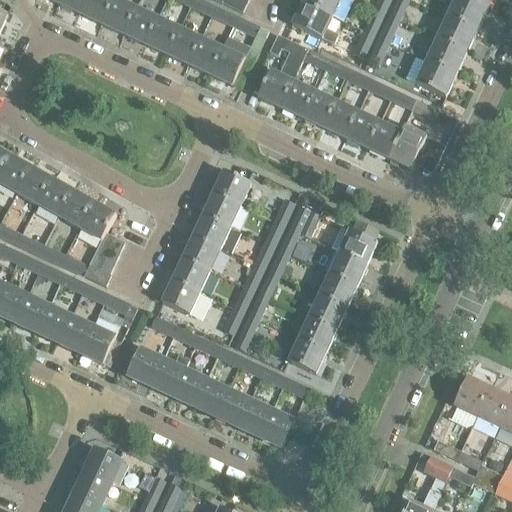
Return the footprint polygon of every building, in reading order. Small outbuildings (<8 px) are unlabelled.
[(62,0),(58,8),(80,18),(88,0),(62,0)] [(88,0),(80,18),(102,28),(115,1),(112,0),(88,0)] [(169,0),(190,10),(194,0),(169,0)] [(194,0),(190,10),(212,20),(216,10),(194,0)] [(237,0),(225,0),(222,6),(243,16),(248,5),(237,0)] [(305,0),(303,6),(332,20),(341,0),(305,0)] [(380,0),(375,13),(384,17),(392,0),(380,0)] [(404,0),(399,0),(390,20),(399,25),(410,3),(404,0)] [(461,0),(456,0),(447,20),(477,34),(487,12),(461,0)] [(461,0),(487,12),(492,0),(461,0)] [(102,28),(124,38),(137,11),(115,1),(102,28)] [(332,20),(303,6),(292,29),(322,43),(332,20)] [(212,20),(234,30),(238,20),(216,10),(212,20)] [(124,38),(145,49),(158,21),(137,11),(124,38)] [(375,13),(364,35),(374,40),(384,17),(375,13)] [(0,35),(8,18),(0,14),(0,35)] [(238,20),(234,30),(256,41),(256,40),(264,43),(268,36),(260,32),(261,31),(238,20)] [(390,20),(380,42),(389,47),(399,25),(390,20)] [(447,20),(437,42),(467,56),(477,34),(447,20)] [(145,49),(167,59),(180,31),(158,21),(145,49)] [(167,59),(189,69),(202,42),(180,31),(167,59)] [(374,40),(364,35),(354,58),(363,62),(374,40)] [(281,112),(294,85),(304,63),(308,53),(279,39),(271,56),(278,60),(281,53),(290,57),(279,78),(271,74),(258,102),(281,112)] [(189,69),(211,79),(224,52),(202,42),(189,69)] [(389,47),(380,42),(369,65),(379,69),(389,47)] [(437,42),(427,64),(456,78),(467,56),(437,42)] [(224,52),(211,79),(233,90),(246,62),(224,52)] [(308,53),(304,63),(325,73),(330,63),(308,53)] [(330,63),(325,73),(347,83),(351,74),(330,63)] [(456,78),(427,64),(416,87),(446,101),(456,78)] [(351,74),(347,83),(369,94),(373,84),(351,74)] [(373,84),(369,94),(390,104),(395,94),(373,84)] [(281,112),(302,122),(315,95),(294,85),(281,112)] [(395,94),(390,104),(412,114),(417,104),(395,94)] [(302,122),(324,132),(337,105),(315,95),(302,122)] [(417,104),(412,114),(434,124),(439,115),(417,104)] [(324,132),(346,143),(358,115),(337,105),(324,132)] [(346,143),(367,153),(380,126),(358,115),(346,143)] [(367,153),(389,163),(402,136),(380,126),(367,153)] [(402,136),(389,163),(411,174),(424,146),(428,138),(406,127),(402,136)] [(0,179),(11,159),(0,152),(0,179)] [(0,179),(0,187),(18,197),(32,171),(11,159),(0,179)] [(18,197),(39,209),(53,183),(32,171),(18,197)] [(224,174),(214,197),(241,209),(251,187),(224,174)] [(39,209),(60,221),(74,194),(53,183),(39,209)] [(60,221),(81,232),(95,206),(74,194),(60,221)] [(214,197),(203,218),(231,231),(241,209),(214,197)] [(285,203),(275,225),(285,230),(295,208),(285,203)] [(81,232),(102,244),(106,237),(117,218),(95,206),(81,232)] [(300,210),(290,232),(300,237),(310,242),(320,219),(300,210)] [(203,218),(193,240),(221,253),(231,231),(203,218)] [(275,225),(265,247),(274,251),(285,230),(275,225)] [(331,252),(340,256),(367,268),(377,246),(372,244),(376,235),(354,225),(348,236),(340,233),(331,252)] [(0,229),(0,240),(18,249),(22,239),(1,229),(0,229)] [(290,232),(280,254),(290,259),(300,237),(290,232)] [(102,244),(100,247),(120,257),(125,246),(106,237),(102,244)] [(18,249),(39,259),(44,249),(22,239),(18,249)] [(193,240),(183,262),(211,275),(221,253),(193,240)] [(0,259),(17,267),(21,257),(0,247),(0,259)] [(100,247),(95,258),(115,268),(120,257),(100,247)] [(256,265),(255,269),(264,273),(274,251),(265,247),(256,265)] [(39,259),(61,269),(66,260),(44,249),(39,259)] [(280,254),(270,276),(280,281),(290,259),(280,254)] [(340,256),(329,277),(357,290),(367,268),(340,256)] [(17,267),(39,277),(43,267),(21,257),(17,267)] [(95,258),(90,270),(110,279),(115,268),(95,258)] [(61,269),(85,280),(89,271),(66,260),(61,269)] [(243,263),(255,269),(256,265),(245,260),(243,263)] [(183,262),(173,284),(200,296),(211,275),(183,262)] [(39,277),(60,287),(65,277),(43,267),(39,277)] [(255,269),(244,290),(254,295),(264,273),(255,269)] [(89,271),(85,280),(107,290),(111,280),(110,279),(90,270),(89,271)] [(270,276),(260,298),(270,302),(280,281),(270,276)] [(60,287),(82,297),(87,288),(65,277),(60,287)] [(329,277),(319,299),(347,312),(357,290),(329,277)] [(200,296),(173,284),(163,306),(190,319),(200,296)] [(82,297),(104,308),(109,298),(87,288),(82,297)] [(0,302),(0,319),(15,327),(28,300),(6,289),(0,302)] [(244,290),(234,312),(244,317),(254,295),(244,290)] [(109,298),(104,308),(126,318),(131,308),(109,298)] [(260,298),(250,320),(260,324),(270,302),(260,298)] [(319,299),(309,321),(336,334),(347,312),(319,299)] [(15,327),(37,337),(50,310),(28,300),(15,327)] [(37,337),(59,347),(72,320),(50,310),(37,337)] [(244,317),(234,312),(224,335),(234,339),(244,317)] [(59,347),(81,357),(93,330),(72,320),(59,347)] [(151,330),(174,341),(178,331),(156,320),(151,330)] [(260,324),(250,320),(240,342),(249,346),(260,324)] [(309,321),(299,343),(326,355),(336,334),(309,321)] [(93,330),(81,357),(103,368),(116,340),(93,330)] [(174,341),(196,351),(200,341),(178,331),(174,341)] [(196,351),(217,361),(222,351),(200,341),(196,351)] [(326,355),(299,343),(288,365),(316,378),(326,355)] [(217,361),(239,371),(244,361),(222,351),(217,361)] [(128,380),(151,391),(163,363),(141,353),(128,380)] [(175,369),(163,363),(151,391),(172,401),(185,373),(190,364),(179,359),(175,369)] [(239,371),(261,381),(266,372),(244,361),(239,371)] [(261,381),(283,391),(287,382),(266,372),(261,381)] [(172,401),(194,411),(207,384),(185,373),(172,401)] [(455,410),(478,421),(491,392),(469,381),(455,410)] [(287,382),(283,391),(305,402),(309,392),(287,382)] [(194,411),(216,421),(229,394),(207,384),(194,411)] [(478,421),(500,431),(511,405),(511,401),(491,392),(478,421)] [(216,421),(238,431),(250,404),(229,394),(216,421)] [(238,431),(259,441),(272,414),(250,404),(238,431)] [(511,405),(500,431),(511,437),(511,405)] [(272,414),(259,441),(282,452),(294,425),(272,414)] [(435,454),(457,464),(462,455),(439,444),(435,454)] [(96,453),(85,475),(113,488),(123,465),(96,453)] [(481,476),(483,471),(485,466),(462,455),(457,464),(481,476)] [(447,487),(450,481),(454,471),(431,461),(424,476),(447,487)] [(473,492),(476,487),(478,482),(454,471),(450,481),(473,492)] [(479,479),(501,490),(505,481),(483,471),(481,476),(479,479)] [(85,475),(75,497),(102,509),(113,488),(85,475)] [(160,511),(163,511),(183,511),(190,497),(181,492),(185,483),(175,479),(160,511)] [(476,487),(498,498),(501,490),(479,479),(478,482),(476,487)] [(156,480),(145,503),(155,508),(166,485),(156,480)] [(511,484),(505,481),(501,490),(511,494),(511,484)] [(498,498),(511,504),(511,494),(501,490),(498,498)] [(434,511),(441,499),(431,494),(423,511),(411,505),(407,511),(434,511)] [(75,497),(67,511),(101,511),(102,509),(75,497)] [(145,503),(140,511),(153,511),(155,508),(145,503)]
